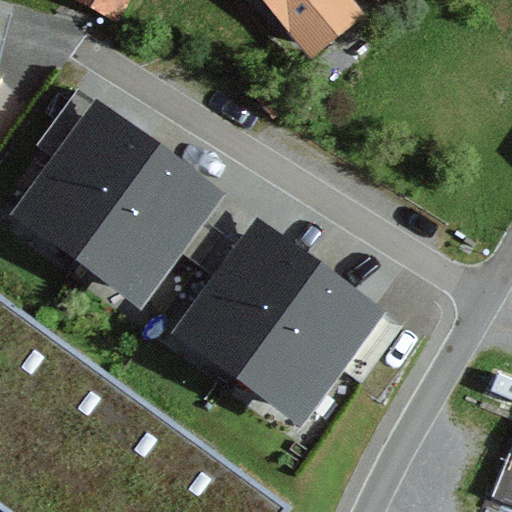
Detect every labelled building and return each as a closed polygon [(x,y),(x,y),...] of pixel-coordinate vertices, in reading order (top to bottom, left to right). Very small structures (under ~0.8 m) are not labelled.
[(83,0),(114,16),(122,0),(83,0)] [(270,0),(309,46),(349,12),(339,0),(270,0)] [(0,43),(5,45),(12,16),(0,12),(0,43)] [(30,215),(84,255),(151,162),(98,122),(106,112),(78,92),(37,149),(64,168),(30,215)] [(172,247),(198,266),(240,209),(213,190),(206,201),(151,162),(84,255),(137,294),(172,247)] [(191,333),(245,372),(312,279),(259,240),(267,229),(240,209),(198,266),(225,286),(191,333)] [(366,319),(312,279),(245,372),(298,412),(333,365),(360,384),(401,328),(374,308),(366,319)] [(0,511),(1,511),(287,511),(290,508),(0,295),(0,511)] [(511,505),(511,444),(491,497),(511,505)]
